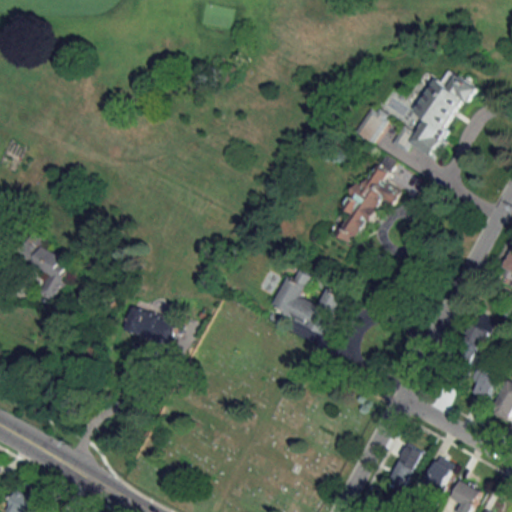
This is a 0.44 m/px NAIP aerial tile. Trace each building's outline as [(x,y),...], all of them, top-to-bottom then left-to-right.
[(437,77),(418,111),(428,116),(412,145),(434,158),(466,100),(470,103),(479,86),(458,75),(452,85),(437,77)] [(378,162),(368,185),(359,181),(347,210),(353,212),(346,228),(365,236),(393,168),(378,162)] [(43,293),(59,300),(76,259),(32,240),(25,258),(53,271),(43,293)] [(511,277),(511,255),(503,273),(511,277)] [(274,308),(329,336),(341,313),(331,307),(338,293),(330,289),(322,304),(305,295),(316,276),(303,270),(299,277),(292,274),(274,308)] [(128,331),(175,343),(181,319),(134,307),(128,331)] [(488,343),(498,320),(479,312),(469,335),(488,343)] [(478,394),(498,394),(498,364),(478,364),(478,394)] [(511,415),(511,380),(494,410),(509,419),(511,415)] [(407,488),(420,460),(404,453),(391,481),(407,488)] [(455,465),(439,458),(426,484),(442,492),(455,465)] [(484,490),(463,479),(453,497),(474,509),(484,490)] [(24,511),(34,511),(41,504),(21,489),(11,502),(24,511)]
